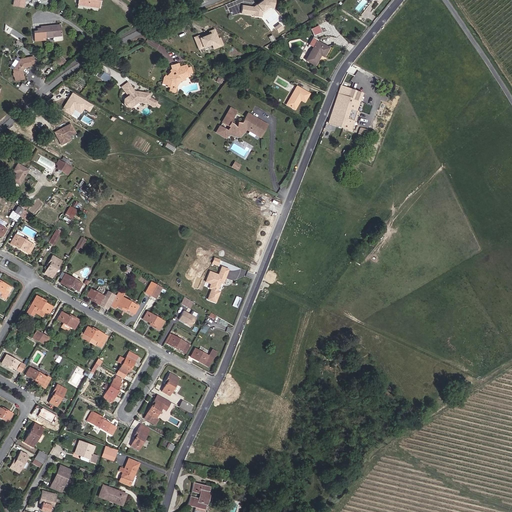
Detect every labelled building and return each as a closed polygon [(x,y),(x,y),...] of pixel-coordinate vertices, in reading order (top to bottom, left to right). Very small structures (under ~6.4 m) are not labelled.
[(99,8),(100,0),(78,0),(78,5),(99,8)] [(258,14),(269,6),(274,6),(274,0),(262,0),(252,7),(243,6),(241,14),(253,16),(253,14),(258,14)] [(262,17),(263,13),(270,8),(273,8),(274,6),(269,6),(258,14),(253,14),(253,16),(262,17)] [(280,23),(275,27),(279,32),(284,29),(280,23)] [(61,36),(60,25),(40,27),(40,28),(36,29),(37,31),(33,32),(34,42),(45,40),(45,38),(61,36)] [(313,36),(322,32),(319,27),(311,31),(313,36)] [(222,45),(220,39),(218,39),(214,30),(194,38),(197,46),(201,44),(203,48),(211,44),(213,49),(222,45)] [(323,57),(328,48),(317,42),(317,40),(312,37),(308,45),(313,48),(305,61),(314,66),(320,55),(323,57)] [(66,61),(60,56),(55,61),(60,66),(66,61)] [(21,71),(24,67),(26,67),(26,68),(31,67),(31,64),(35,64),(33,57),(20,59),(18,63),(18,64),(16,67),(15,67),(13,70),(13,73),(13,74),(13,76),(14,77),(15,81),(24,80),(23,74),(22,74),(21,71)] [(179,78),(189,76),(189,74),(190,74),(192,73),(191,67),(187,68),(186,64),(179,66),(178,63),(170,65),(171,69),(163,77),(161,84),(166,85),(166,87),(169,88),(168,92),(174,93),(175,89),(173,89),(174,84),(179,78)] [(105,83),(110,76),(104,72),(99,78),(105,83)] [(175,93),(177,86),(181,82),(186,80),(185,78),(190,77),(189,76),(179,78),(174,84),(173,89),(175,89),(174,93),(175,93)] [(155,102),(149,98),(150,94),(137,92),(136,93),(134,93),(133,92),(134,91),(127,83),(121,87),(128,96),(125,99),(124,100),(123,100),(123,104),(125,107),(130,107),(137,102),(139,102),(149,104),(153,106),(153,105),(155,102)] [(24,93),(27,88),(22,84),(19,89),(24,93)] [(350,131),(357,111),(356,111),(359,102),(347,97),(350,89),(340,86),(328,123),(350,131)] [(304,102),(309,94),(296,87),(286,104),(294,109),(300,99),(304,102)] [(359,102),(362,94),(350,89),(347,97),(359,102)] [(90,110),(93,104),(72,92),(62,110),(78,119),(84,107),(90,110)] [(266,125),(247,114),(241,123),(239,123),(237,130),(231,125),(229,124),(236,112),(230,109),(222,123),(229,127),(227,131),(220,127),(216,133),(225,138),(228,134),(229,132),(238,135),(239,134),(245,128),(246,129),(249,131),(252,126),(262,132),(266,125)] [(68,137),(75,133),(70,124),(54,132),(61,145),(66,142),(65,139),(68,137)] [(252,126),(249,131),(260,137),(262,132),(252,126)] [(238,135),(229,132),(228,134),(239,137),(246,129),(245,128),(239,134),(238,135)] [(363,141),(367,130),(360,128),(356,139),(363,141)] [(175,148),(167,143),(165,147),(173,152),(175,148)] [(371,159),(375,152),(366,148),(363,155),(371,159)] [(62,172),(66,165),(60,162),(60,161),(58,160),(56,163),(58,164),(56,168),(62,172)] [(19,185),(27,170),(17,164),(12,171),(16,173),(17,174),(16,175),(15,175),(11,181),(19,185)] [(67,175),(71,168),(66,165),(62,172),(67,175)] [(19,216),(22,209),(17,206),(13,212),(19,216)] [(72,218),(77,210),(70,206),(65,213),(72,218)] [(27,222),(31,215),(22,210),(19,217),(27,222)] [(54,245),(61,233),(56,230),(49,243),(54,245)] [(34,245),(22,238),(23,235),(17,231),(15,235),(14,234),(14,235),(12,239),(10,243),(9,242),(9,243),(17,247),(20,249),(29,254),(29,253),(33,245),(34,246),(34,245)] [(79,251),(85,240),(81,238),(75,248),(79,251)] [(51,278),(61,261),(52,255),(48,263),(49,264),(48,266),(43,274),(51,278)] [(218,265),(220,259),(214,257),(212,263),(218,265)] [(128,274),(131,268),(126,265),(123,272),(128,274)] [(222,283),(228,269),(221,267),(218,275),(209,272),(207,277),(212,279),(211,284),(209,288),(211,289),(207,299),(215,302),(219,292),(217,291),(219,284),(218,284),(219,282),(222,283)] [(82,284),(64,274),(60,283),(59,282),(59,283),(70,289),(71,287),(78,291),(82,284)] [(12,288),(0,281),(0,292),(1,293),(0,294),(0,296),(5,299),(12,288)] [(150,295),(156,285),(151,282),(145,292),(150,295)] [(155,298),(162,288),(156,285),(150,295),(155,298)] [(92,299),(92,301),(108,310),(112,301),(105,297),(90,289),(89,289),(90,289),(86,296),(86,295),(86,296),(90,298),(92,299)] [(138,307),(121,297),(123,294),(119,291),(111,306),(115,308),(116,306),(126,312),(127,310),(134,314),(138,307)] [(105,297),(112,301),(115,296),(107,292),(105,297)] [(48,315),(52,307),(46,303),(43,302),(43,300),(36,296),(28,311),(34,314),(34,313),(37,308),(44,313),(48,315)] [(191,303),(192,301),(184,297),(180,303),(188,307),(191,303)] [(42,317),(44,313),(37,308),(34,313),(42,317)] [(177,319),(190,327),(195,318),(189,315),(182,310),(177,319)] [(74,329),(79,320),(79,321),(79,320),(71,316),(71,317),(68,316),(60,312),(61,312),(57,319),(56,319),(62,323),(60,327),(68,331),(70,327),(74,329)] [(164,322),(147,312),(146,312),(147,312),(143,319),(142,319),(150,323),(149,325),(159,331),(159,330),(164,322)] [(101,347),(107,336),(94,329),(93,330),(90,329),(86,327),(83,333),(83,334),(82,333),(82,334),(97,342),(95,344),(101,347)] [(38,342),(42,334),(36,330),(31,338),(38,342)] [(95,344),(97,342),(82,334),(82,333),(83,334),(83,333),(81,332),(79,337),(95,346),(95,344)] [(44,346),(49,338),(42,334),(38,342),(44,346)] [(190,345),(171,335),(167,343),(166,343),(178,349),(178,348),(182,350),(181,351),(185,353),(190,345)] [(213,359),(212,358),(216,352),(211,350),(208,356),(194,348),(194,349),(191,355),(195,358),(194,359),(208,367),(207,367),(212,359),(213,359)] [(135,360),(137,356),(129,352),(127,356),(126,356),(134,360),(135,360)] [(24,365),(5,354),(5,355),(6,355),(1,363),(1,362),(1,363),(9,368),(10,366),(13,368),(17,370),(20,372),(24,365)] [(130,369),(135,360),(134,360),(126,356),(127,356),(126,355),(118,371),(118,370),(125,374),(125,375),(127,371),(129,368),(130,369)] [(50,378),(47,376),(46,377),(29,367),(29,368),(25,375),(32,379),(31,380),(45,388),(50,378)] [(168,396),(178,378),(169,373),(165,381),(166,382),(165,384),(161,391),(168,396)] [(111,403),(119,388),(118,387),(120,383),(119,382),(121,379),(116,376),(114,380),(113,379),(102,398),(111,403)] [(56,407),(66,389),(65,389),(57,385),(57,384),(51,395),(52,395),(48,403),(49,403),(56,407),(55,407),(56,407)] [(155,418),(161,408),(165,410),(170,402),(163,398),(161,403),(155,399),(153,402),(154,403),(152,405),(146,414),(147,415),(145,419),(154,424),(157,419),(155,418)] [(188,412),(191,406),(182,401),(178,407),(186,412),(188,412)] [(13,414),(1,407),(1,409),(0,408),(0,417),(8,422),(7,422),(12,414),(13,414)] [(100,418),(98,417),(99,416),(91,411),(86,420),(109,433),(113,426),(100,418)] [(32,447),(43,428),(35,424),(35,423),(23,442),(24,443),(24,442),(32,447),(31,447),(32,447)] [(137,450),(149,429),(140,424),(133,438),(134,438),(130,446),(137,450)] [(98,456),(91,454),(94,447),(79,441),(74,452),(81,454),(80,456),(79,458),(80,459),(88,462),(88,461),(95,464),(98,456)] [(112,463),(117,450),(105,445),(101,459),(112,463)] [(44,459),(46,455),(39,450),(36,455),(44,459)] [(18,473),(28,455),(27,455),(20,451),(21,451),(20,451),(16,458),(15,457),(9,468),(18,472),(18,473)] [(42,463),(44,459),(36,455),(34,459),(42,463)] [(42,463),(34,459),(32,463),(39,467),(42,463)] [(129,486),(138,463),(128,459),(124,468),(120,467),(118,471),(122,473),(118,482),(129,486)] [(62,487),(69,470),(60,466),(52,483),(62,487)] [(60,492),(62,487),(52,483),(50,488),(60,492)] [(199,511),(202,503),(204,503),(206,493),(205,493),(206,487),(192,484),(192,486),(191,491),(199,493),(198,498),(189,496),(188,501),(187,504),(193,505),(191,511),(199,511)] [(121,505),(125,494),(113,489),(112,490),(108,488),(103,485),(99,496),(108,500),(108,498),(117,502),(117,503),(121,505)] [(42,491),(39,502),(53,506),(56,495),(42,491)]
